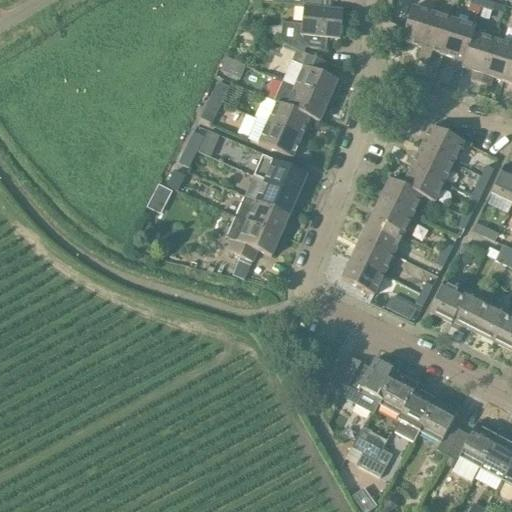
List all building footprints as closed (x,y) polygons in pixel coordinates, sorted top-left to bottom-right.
[(273,0),(273,4),(304,8),(310,8),(311,0),(335,0),(343,1),(343,0),(273,0)] [(471,0),(470,6),(480,9),(483,1),(479,0),(471,0)] [(483,1),(480,9),(492,12),(495,4),(483,1)] [(296,52),(327,66),(328,65),(304,55),(305,49),(325,51),(326,39),(339,40),(342,12),(310,8),(304,8),(302,27),(282,24),(281,39),(284,40),(284,46),(296,51),(296,52)] [(419,58),(433,15),(411,8),(404,32),(394,28),(391,40),(422,50),(419,58)] [(443,56),(454,22),(433,15),(419,58),(429,61),(432,52),(443,56)] [(461,72),(474,28),(454,22),(443,56),(455,60),(452,69),(461,72)] [(480,85),(494,41),(474,35),(476,29),(474,28),(461,72),(462,70),(473,73),(470,82),(480,85)] [(504,83),(511,56),(511,47),(494,41),(480,85),(489,88),(492,79),(504,83)] [(282,83),(328,103),(337,83),(323,76),(327,66),(296,52),(282,83)] [(246,67),(227,58),(225,58),(220,71),(240,80),(246,67)] [(274,103),(320,122),(328,103),(282,83),(274,103)] [(220,109),(229,91),(218,86),(209,104),(220,109)] [(256,120),(300,140),(309,120),(319,124),(320,122),(274,103),(276,104),(267,124),(256,119),(256,120)] [(220,109),(209,104),(199,122),(211,127),(220,109)] [(256,120),(255,121),(247,140),(291,160),(300,140),(256,120)] [(420,148),(453,164),(463,143),(430,127),(420,148)] [(196,153),(203,139),(193,133),(186,148),(196,153)] [(196,153),(186,148),(178,164),(188,169),(196,153)] [(411,168),(444,184),(453,164),(420,148),(411,168)] [(253,178),(255,178),(298,197),(307,176),(262,157),(253,178)] [(511,205),(511,169),(505,166),(491,195),(511,205)] [(481,177),(489,181),(494,170),(486,167),(481,177)] [(411,168),(402,187),(401,188),(421,197),(421,198),(434,205),(444,184),(411,168)] [(165,186),(175,192),(184,178),(173,172),(165,186)] [(481,177),(476,188),(483,191),(489,181),(481,177)] [(245,197),(255,201),(289,216),(298,197),(255,178),(253,178),(245,197)] [(412,217),(421,198),(421,197),(401,188),(402,187),(389,181),(379,201),(412,217)] [(158,186),(154,194),(168,201),(172,193),(158,186)] [(236,218),(280,237),(289,216),(255,201),(245,197),(236,218)] [(370,221),(402,237),(412,217),(379,201),(370,221)] [(462,218),(469,221),(474,210),(467,206),(462,218)] [(271,258),(280,237),(246,223),(236,218),(227,239),(233,242),(229,253),(240,258),(252,263),(257,252),(271,258)] [(462,218),(457,227),(464,231),(469,221),(462,218)] [(360,241),(393,257),(402,237),(370,221),(360,241)] [(498,235),(487,230),(483,238),(494,243),(498,235)] [(351,261),(383,277),(393,257),(360,241),(351,261)] [(447,258),(452,248),(446,245),(440,255),(447,258)] [(459,255),(471,260),(475,251),(463,245),(459,255)] [(499,254),(510,260),(511,261),(511,259),(511,250),(503,246),(499,254)] [(506,268),(510,260),(499,254),(494,263),(506,268)] [(447,258),(440,255),(435,266),(441,269),(447,258)] [(245,282),(252,263),(240,258),(232,277),(245,282)] [(351,261),(341,281),(374,297),(383,277),(351,261)] [(427,298),(432,287),(426,284),(420,294),(427,298)] [(452,322),(452,321),(464,297),(463,296),(443,286),(429,313),(451,324),(452,322)] [(473,332),(487,305),(465,293),(463,296),(464,297),(452,321),(452,322),(473,332)] [(427,298),(420,294),(414,305),(422,308),(427,298)] [(416,311),(405,305),(400,317),(410,323),(416,311)] [(494,343),(509,316),(487,305),(473,332),(494,343)] [(511,317),(509,316),(494,343),(511,352),(511,317)] [(380,407),(399,370),(398,369),(396,374),(386,369),(389,365),(376,358),(370,370),(359,364),(346,389),(357,395),(360,396),(361,402),(372,408),(377,405),(380,407)] [(346,389),(359,364),(349,359),(336,384),(346,389)] [(398,422),(417,386),(407,381),(410,376),(399,370),(380,407),(400,417),(397,422),(398,422)] [(420,434),(419,433),(436,401),(426,396),(429,392),(417,386),(398,422),(400,423),(394,434),(414,444),(420,434)] [(446,459),(460,432),(450,427),(460,408),(448,402),(446,406),(436,401),(419,433),(420,434),(441,445),(436,454),(446,459)] [(479,470),(497,438),(488,433),(490,429),(478,422),(470,437),(460,432),(446,459),(456,464),(458,459),(479,470)] [(500,481),(511,459),(511,440),(509,439),(507,443),(497,438),(479,470),(500,481)] [(351,450),(361,455),(376,463),(380,454),(382,452),(356,439),(351,450)] [(380,454),(376,463),(361,455),(355,467),(380,480),(390,460),(380,454)] [(511,459),(500,481),(511,487),(511,459)] [(383,509),(389,511),(391,511),(397,508),(396,499),(389,496),(382,501),(383,509)]
